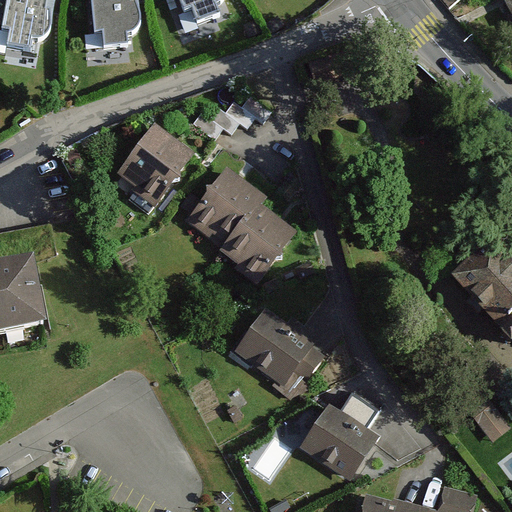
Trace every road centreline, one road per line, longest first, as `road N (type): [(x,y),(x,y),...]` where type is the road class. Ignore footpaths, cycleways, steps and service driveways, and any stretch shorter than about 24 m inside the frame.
road 1 (residential): [(276,52),(363,353),(425,439)]
road 2 (residential): [(276,52),(54,135),(0,167)]
road 3 (residential): [(0,472),(107,407),(184,502)]
road 4 (secondary): [(399,0),(511,119)]
